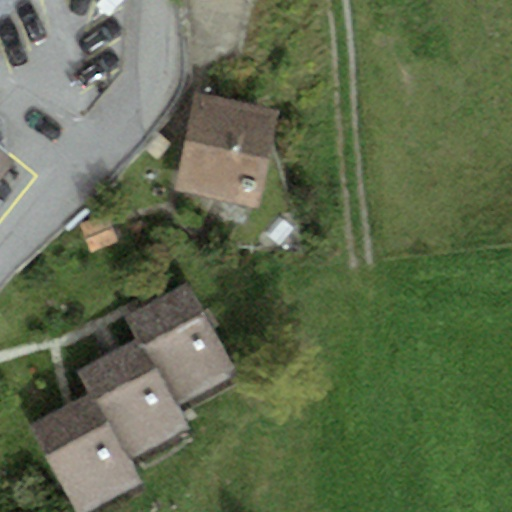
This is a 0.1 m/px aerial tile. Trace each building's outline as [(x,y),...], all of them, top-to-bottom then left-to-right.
[(135,5),(128,0),(0,0),(0,20),(90,115),(128,74),(135,5)] [(277,98),(194,90),(175,186),(259,199),(277,98)] [(0,170),(15,151),(0,139),(0,170)] [(186,276),(122,313),(134,331),(178,399),(236,368),(186,276)] [(134,331),(76,367),(89,387),(135,459),(193,425),(178,399),(134,331)] [(89,387),(29,421),(82,511),(85,511),(143,478),(89,387)]
